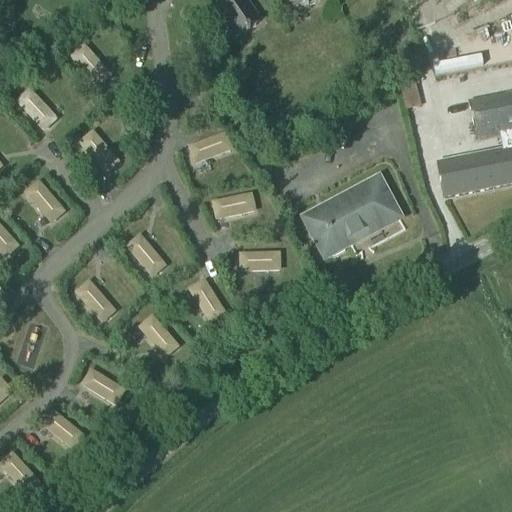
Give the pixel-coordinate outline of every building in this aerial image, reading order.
[(237,39),(247,33),(259,25),(249,9),(245,12),(237,0),(226,0),(212,10),(220,21),(218,23),(224,31),(229,28),(237,39)] [(291,0),(295,11),(320,4),(318,0),(291,0)] [(83,47),(68,60),(97,92),(111,79),(83,47)] [(28,91),(14,104),(43,136),(57,123),(28,91)] [(420,110),(416,91),(401,94),(405,113),(420,110)] [(500,140),(502,154),(511,152),(511,97),(468,106),(475,144),(500,140)] [(92,134),(77,147),(104,178),(119,166),(92,134)] [(233,153),(226,135),(186,150),(193,168),(233,153)] [(511,188),(511,152),(502,154),(436,167),(443,202),(511,188)] [(38,183),(23,196),(50,228),(65,216),(38,183)] [(345,254),(344,250),(350,248),(348,244),(365,235),(367,238),(398,222),(377,184),(304,223),(324,261),(330,258),(333,261),(345,254)] [(251,197),(210,205),(215,225),(256,216),(251,197)] [(0,228),(0,258),(5,263),(19,250),(0,228)] [(427,231),(412,237),(419,256),(434,250),(427,231)] [(139,238),(124,250),(151,283),(166,270),(139,238)] [(280,256),(238,257),(238,276),(280,275),(280,256)] [(88,283),(73,296),(100,327),(115,315),(88,283)] [(204,283),(187,294),(210,329),(227,319),(204,283)] [(152,319),(137,331),(164,363),(179,350),(152,319)] [(90,372),(80,389),(115,410),(125,394),(90,372)] [(0,381),(0,405),(12,395),(0,381)] [(53,413),(39,429),(72,456),(85,440),(53,413)] [(12,456),(0,466),(0,470),(25,499),(39,487),(12,456)]
